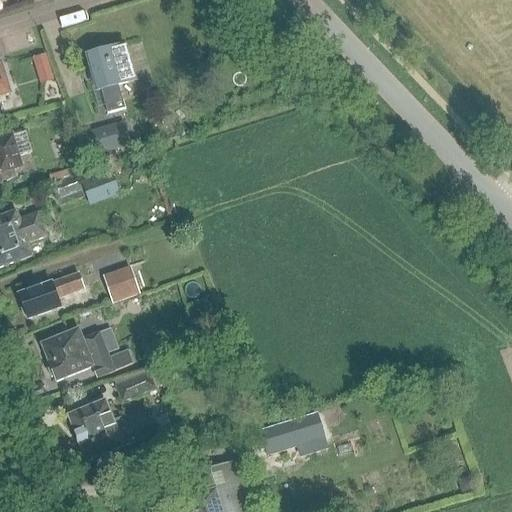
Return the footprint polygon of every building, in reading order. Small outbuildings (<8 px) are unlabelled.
[(122,104),(117,88),(132,84),(122,47),(87,57),(97,94),(100,93),(105,109),(122,104)] [(122,126),(83,137),(89,158),(128,147),(122,126)] [(24,133),(11,137),(0,140),(0,183),(0,184),(0,182),(4,180),(6,183),(11,178),(14,178),(11,170),(21,167),(17,155),(30,151),(24,133)] [(111,176),(82,187),(89,206),(118,195),(111,176)] [(52,184),(60,206),(83,198),(76,177),(52,184)] [(26,244),(45,237),(36,214),(17,221),(15,213),(0,218),(0,268),(31,257),(26,244)] [(129,268),(103,277),(112,304),(138,295),(129,268)] [(53,300),(83,290),(78,275),(50,285),(50,284),(19,295),(28,320),(57,310),(53,300)] [(205,318),(191,322),(196,337),(210,332),(205,318)] [(55,383),(92,368),(96,380),(132,366),(127,352),(108,360),(98,335),(81,341),(78,332),(40,347),(48,365),(47,365),(55,383)] [(168,384),(162,369),(115,387),(121,403),(155,390),(155,389),(168,384)] [(86,463),(157,433),(145,409),(120,419),(120,418),(112,421),(104,402),(67,418),(86,463)] [(262,435),(267,453),(322,438),(317,420),(262,435)] [(182,423),(159,432),(165,447),(188,438),(182,423)] [(187,511),(256,511),(240,460),(203,470),(210,493),(184,501),(187,511)] [(457,481),(461,494),(473,491),(469,478),(457,481)]
